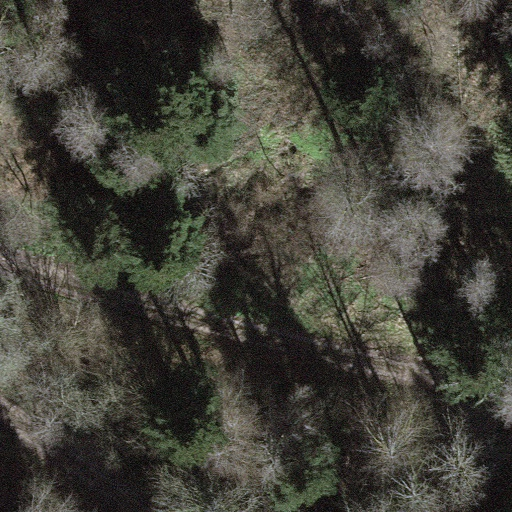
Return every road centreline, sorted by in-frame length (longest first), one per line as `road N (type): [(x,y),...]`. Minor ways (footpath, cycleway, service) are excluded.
road 1 (track): [(511,389),(233,334),(0,266)]
road 2 (track): [(0,413),(122,511)]
